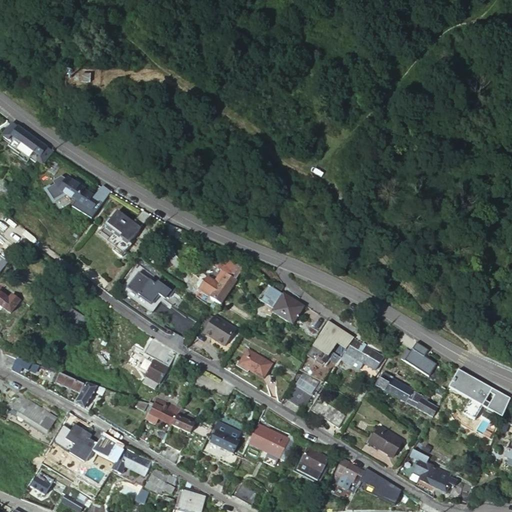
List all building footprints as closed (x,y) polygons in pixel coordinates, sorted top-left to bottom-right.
[(88,74),(79,74),(78,83),(87,84),(87,78),(88,74)] [(16,126),(12,123),(5,133),(10,136),(17,127),(16,126)] [(29,136),(17,127),(10,136),(21,144),(40,157),(46,148),(42,145),(29,136)] [(40,157),(46,162),(53,152),(51,152),(48,149),(46,148),(40,157)] [(54,179),(48,189),(49,192),(60,199),(63,198),(65,195),(74,201),(70,207),(90,220),(94,214),(110,192),(102,186),(93,197),(82,190),(82,189),(65,178),(63,182),(57,179),(54,179)] [(138,229),(115,213),(103,230),(126,246),(138,229)] [(227,274),(234,263),(226,258),(219,269),(227,274)] [(236,279),(237,277),(243,268),(234,263),(227,274),(219,286),(207,279),(199,292),(220,304),(236,279)] [(161,289),(138,272),(135,277),(127,288),(150,304),(158,293),(161,289)] [(135,277),(131,274),(119,290),(151,313),(163,297),(158,293),(150,304),(127,288),(135,277)] [(21,301),(0,287),(0,306),(11,314),(21,301)] [(282,294),(270,287),(261,302),(272,310),(271,311),(292,324),(303,306),(282,293),(282,294)] [(90,321),(69,306),(61,319),(81,333),(90,321)] [(236,330),(213,315),(202,334),(211,339),(214,336),(227,344),(236,330)] [(354,337),(329,320),(315,342),(327,348),(325,352),(329,355),(337,341),(347,347),(346,348),(347,349),(354,337)] [(225,347),(227,344),(214,336),(211,339),(225,347)] [(361,345),(354,340),(345,353),(363,364),(371,369),(374,371),(382,358),(380,356),(377,354),(361,345)] [(329,355),(330,355),(329,357),(337,362),(346,348),(347,347),(337,341),(329,355)] [(313,345),(308,354),(324,364),(329,357),(330,355),(329,355),(325,352),(327,348),(315,342),(313,345)] [(426,358),(430,351),(427,349),(418,343),(413,353),(409,351),(403,361),(407,363),(432,378),(438,368),(432,364),(433,362),(426,358)] [(70,353),(61,347),(58,352),(67,357),(70,353)] [(271,365),(247,350),(239,364),(262,378),(271,365)] [(363,364),(345,353),(340,360),(358,371),(363,364)] [(17,358),(11,371),(25,378),(28,371),(34,374),(38,366),(17,358)] [(159,386),(168,368),(154,360),(144,378),(159,386)] [(511,399),(458,370),(448,389),(470,401),(463,414),(473,420),(480,407),(502,418),(511,399)] [(392,378),(391,377),(382,372),(375,386),(384,391),(386,387),(391,379),(392,378)] [(80,394),(84,386),(60,375),(55,383),(80,394)] [(386,387),(384,391),(396,397),(426,415),(432,418),(438,408),(437,408),(421,399),(422,397),(391,379),(386,387)] [(97,386),(86,383),(84,386),(80,394),(74,404),(84,410),(94,392),(97,387),(97,386)] [(310,395),(293,385),(286,398),(303,408),(310,395)] [(105,389),(97,387),(94,392),(101,396),(103,393),(105,389)] [(32,403),(20,397),(17,401),(29,408),(32,403)] [(179,409),(157,397),(152,406),(149,414),(171,425),(176,415),(179,409)] [(345,415),(318,398),(314,404),(311,409),(339,425),(345,415)] [(48,414),(32,403),(29,408),(17,401),(12,409),(32,421),(40,426),(48,414)] [(199,419),(179,409),(176,415),(171,425),(189,434),(195,424),(196,425),(199,419)] [(56,418),(48,414),(40,426),(32,421),(29,424),(46,434),(56,418)] [(422,422),(427,425),(432,418),(426,415),(422,422)] [(94,442),(89,440),(91,434),(71,425),(59,452),(85,463),(94,442)] [(144,425),(137,438),(144,442),(151,428),(144,425)] [(249,445),(250,445),(260,428),(261,426),(259,425),(255,433),(249,445)] [(404,440),(381,425),(370,442),(393,457),(404,440)] [(250,445),(280,459),(285,450),(288,451),(293,441),(261,426),(260,428),(250,445)] [(238,442),(217,430),(210,443),(232,454),(238,442)] [(61,445),(53,440),(50,446),(58,450),(61,445)] [(150,462),(124,447),(113,469),(120,472),(124,465),(143,476),(150,462)] [(327,459),(308,447),(299,461),(305,465),(302,470),(309,474),(312,469),(319,473),(327,459)] [(449,477),(450,474),(426,463),(429,457),(412,449),(409,455),(417,460),(411,472),(419,476),(418,479),(445,493),(449,484),(454,486),(457,481),(449,477)] [(346,469),(349,462),(342,458),(334,475),(353,483),(356,474),(346,469)] [(37,470),(40,464),(34,461),(30,467),(26,465),(24,470),(21,476),(30,481),(32,478),(37,470)] [(24,470),(26,465),(20,462),(14,472),(21,476),(24,470)] [(363,472),(349,462),(346,469),(356,474),(362,476),(363,472)] [(29,486),(38,470),(37,470),(32,478),(30,481),(28,485),(29,486)] [(49,485),(53,480),(38,470),(29,486),(44,495),(45,493),(49,485)] [(147,482),(154,486),(161,489),(164,483),(167,477),(154,470),(147,482)] [(215,484),(222,487),(228,474),(220,471),(215,484)] [(69,489),(70,486),(55,476),(53,480),(49,485),(54,488),(65,495),(67,492),(69,489)] [(368,483),(360,479),(353,495),(357,498),(363,487),(366,489),(368,483)] [(174,488),(164,483),(161,489),(162,489),(171,494),(174,488)] [(368,483),(366,489),(364,492),(394,505),(395,503),(398,496),(368,483)] [(26,489),(26,488),(21,485),(14,497),(20,499),(26,489)] [(54,488),(49,485),(45,493),(50,496),(54,488)] [(240,503),(250,509),(257,494),(241,485),(233,499),(240,503)] [(161,489),(154,486),(152,491),(158,494),(160,491),(161,489)] [(467,503),(470,489),(461,487),(457,501),(459,502),(465,503),(467,503)] [(80,511),(87,499),(69,489),(67,492),(65,495),(61,503),(78,511),(80,511)] [(199,511),(203,501),(182,495),(178,508),(191,511),(199,511)]
